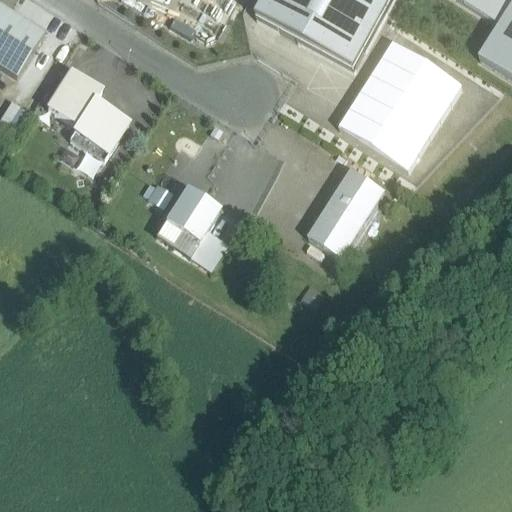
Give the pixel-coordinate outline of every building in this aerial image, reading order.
[(354,79),(397,0),(270,0),(256,26),(354,79)] [(511,15),(511,0),(448,0),(501,33),(511,15)] [(0,74),(17,85),(45,41),(0,12),(0,74)] [(511,87),(511,15),(501,33),(480,67),(511,87)] [(394,52),(343,135),(410,176),(461,93),(394,52)] [(77,136),(95,109),(101,99),(71,79),(47,116),(77,136)] [(129,131),(95,109),(77,136),(70,148),(104,169),(129,131)] [(352,179),(309,247),(343,268),(386,201),(352,179)] [(220,218),(186,197),(164,231),(198,252),(220,218)]
